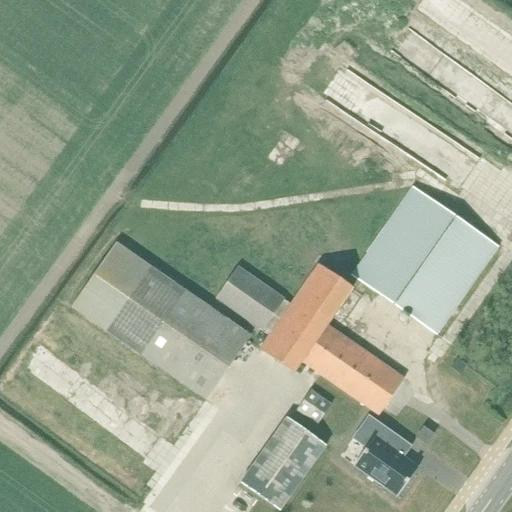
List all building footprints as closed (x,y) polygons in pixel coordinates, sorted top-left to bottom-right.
[(412,188),(350,277),(436,336),(498,248),(412,188)] [(251,338),(151,267),(117,243),(73,308),(107,331),(205,402),(251,338)] [(238,268),(217,299),(271,337),(261,352),(294,376),(303,363),(379,417),(404,381),(328,327),(354,291),(320,267),(293,306),(238,268)] [(310,391),(296,412),(317,426),(331,405),(310,391)] [(417,470),(402,459),(401,455),(398,453),(404,445),(410,449),(411,448),(368,417),(353,440),(366,449),(354,467),(397,498),(417,470)] [(289,420),(242,485),(279,511),(282,511),(328,448),(289,420)]
